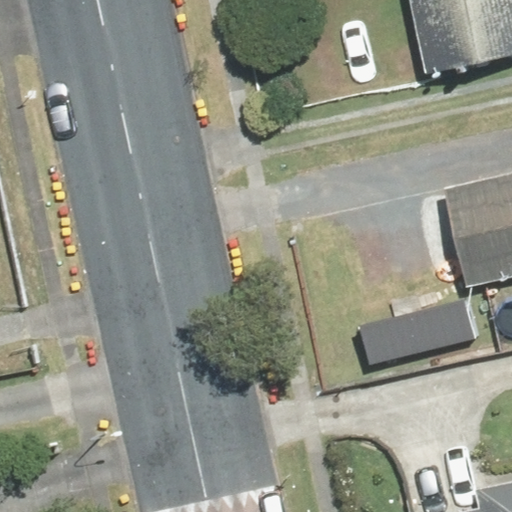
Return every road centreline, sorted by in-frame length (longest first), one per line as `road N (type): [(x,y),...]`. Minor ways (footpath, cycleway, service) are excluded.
road 1 (tertiary): [(217,511),(105,0)]
road 2 (unknown): [(0,348),(175,317)]
